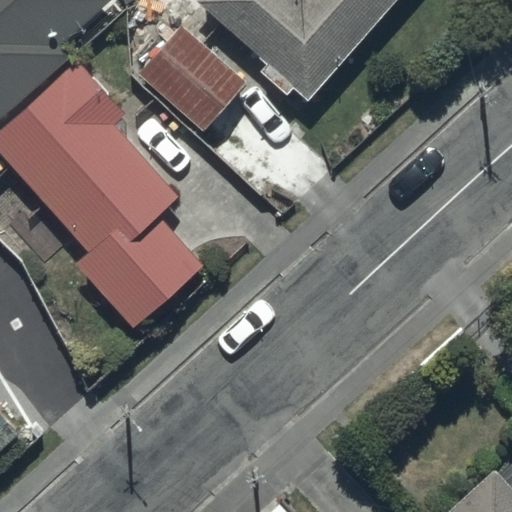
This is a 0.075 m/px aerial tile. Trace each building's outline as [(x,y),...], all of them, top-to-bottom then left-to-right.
[(0,0),(0,120),(72,58),(61,45),(114,0),(113,0),(0,0)] [(196,0),(194,2),(265,65),(258,73),(286,97),(293,89),(309,104),(400,0),(196,0)] [(244,85),(180,28),(138,75),(203,132),(244,85)] [(76,61),(0,128),(0,153),(89,254),(75,267),(132,331),(203,268),(158,218),(179,200),(112,125),(124,115),(76,61)] [(198,161),(157,105),(133,123),(174,178),(198,161)] [(511,511),(511,464),(508,460),(450,511),(511,511)]
